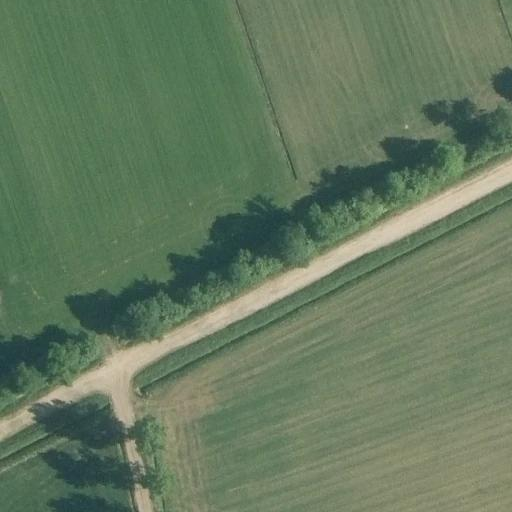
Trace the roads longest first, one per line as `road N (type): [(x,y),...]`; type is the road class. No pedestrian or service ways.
road 1 (track): [(0,431),(511,171)]
road 2 (track): [(146,511),(117,369)]
